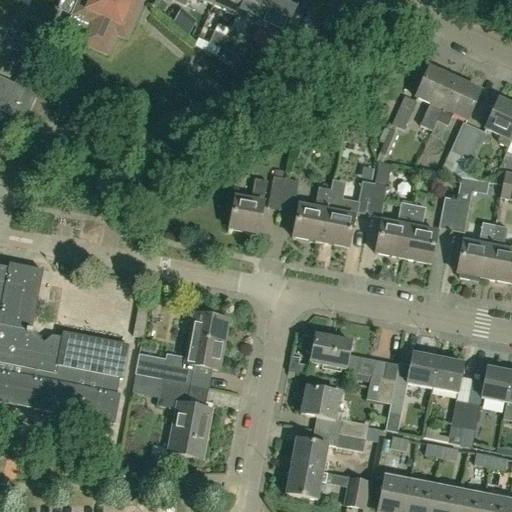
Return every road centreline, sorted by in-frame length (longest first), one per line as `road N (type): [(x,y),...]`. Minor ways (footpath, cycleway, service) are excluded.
road 1 (residential): [(286,289),(33,245)]
road 2 (residential): [(511,334),(286,289)]
road 3 (residential): [(245,511),(286,289)]
road 4 (residential): [(379,0),(511,59)]
